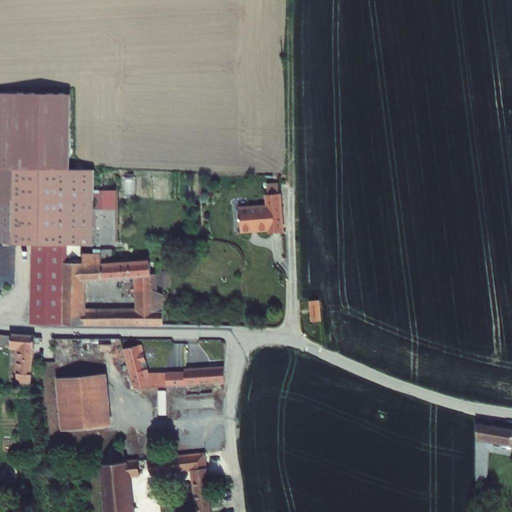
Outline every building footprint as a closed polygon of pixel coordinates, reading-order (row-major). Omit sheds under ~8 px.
[(125,197),(137,196),(136,167),(124,168),(125,197)] [(94,255),(93,169),(0,169),(0,244),(11,245),(33,245),(33,324),(123,325),(123,312),(83,312),(83,281),(83,255),(94,255)] [(123,182),(96,182),(96,236),(123,236),(123,182)] [(268,206),(239,208),(241,233),(269,231),(270,234),(283,233),(280,194),(267,195),(268,206)] [(0,282),(11,283),(11,245),(0,244),(0,282)] [(104,255),(99,255),(100,265),(152,263),(152,258),(117,258),(117,244),(104,244),(104,255)] [(94,255),(83,255),(83,281),(94,281),(94,255)] [(99,255),(94,255),(94,281),(136,281),(141,289),(141,312),(133,312),(133,324),(152,324),(152,263),(100,265),(99,255)] [(155,258),(152,258),(152,263),(152,324),(163,324),(163,295),(160,289),(160,267),(155,267),(155,258)] [(308,300),(310,322),(320,321),(319,300),(308,300)] [(36,335),(12,334),(11,347),(20,347),(17,382),(32,384),(36,338),(36,335)] [(178,388),(178,374),(153,374),(145,345),(127,350),(133,374),(131,374),(135,388),(153,388),(178,388)] [(178,374),(178,388),(187,387),(225,385),(225,372),(178,374)] [(103,374),(56,379),(62,431),(108,426),(103,374)] [(511,426),(477,419),(477,466),(490,466),(491,441),(511,445),(511,426)] [(210,511),(205,454),(149,459),(150,472),(193,468),(197,511),(210,511)] [(138,461),(102,464),(106,511),(133,511),(130,477),(140,476),(138,461)] [(477,466),(477,480),(490,481),(490,466),(477,466)]
